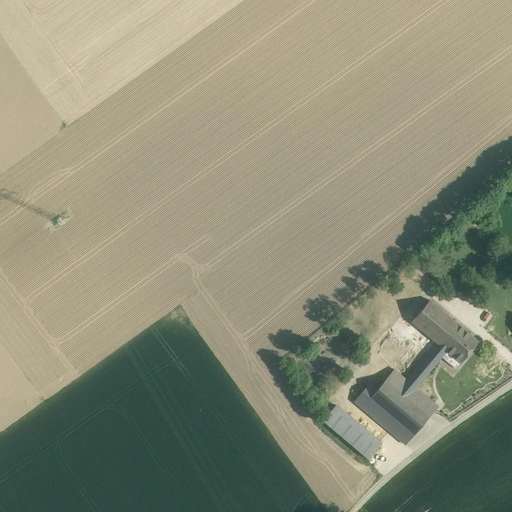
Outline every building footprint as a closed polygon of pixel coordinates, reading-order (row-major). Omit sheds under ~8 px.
[(508,279),(501,271),(495,277),(502,284),(508,279)] [(406,297),(385,279),(379,286),(400,304),(406,297)] [(464,329),(429,300),(411,322),(437,344),(446,351),(464,329)] [(464,329),(446,351),(442,357),(456,369),(478,341),(464,329)] [(434,348),(406,380),(394,370),(387,378),(408,396),(416,388),(442,357),(446,351),(437,344),(436,346),(434,344),(432,346),(434,348)] [(408,396),(387,378),(377,389),(361,408),(405,445),(438,406),(416,388),(408,396)] [(370,384),(355,402),(361,408),(377,389),(370,384)] [(381,444),(335,405),(322,420),(368,459),(381,444)]
